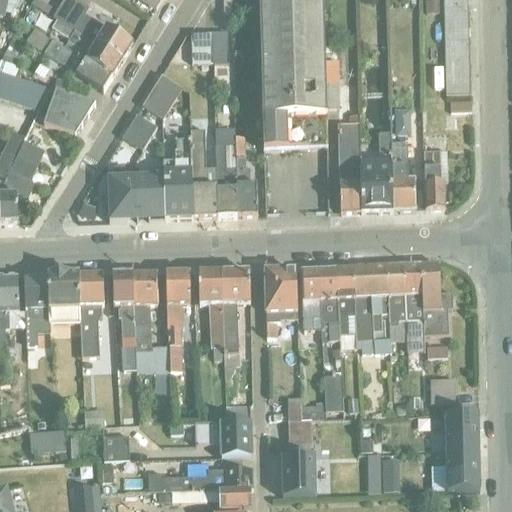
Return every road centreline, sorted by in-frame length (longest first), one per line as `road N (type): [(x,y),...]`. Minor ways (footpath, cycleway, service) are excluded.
road 1 (residential): [(193,0),(53,222),(45,255)]
road 2 (tertiary): [(503,511),(499,238)]
road 3 (residential): [(258,245),(262,511)]
road 4 (tertiary): [(258,245),(499,238)]
road 5 (tertiary): [(499,238),(494,0)]
road 6 (tertiary): [(45,255),(258,245)]
